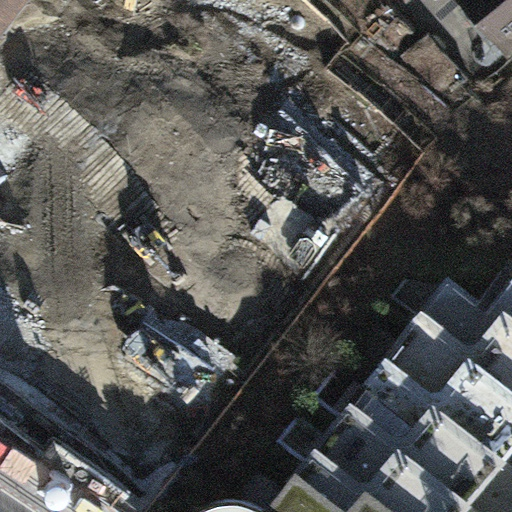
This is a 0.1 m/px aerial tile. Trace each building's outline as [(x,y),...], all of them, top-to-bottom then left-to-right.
[(0,0),(0,15),(10,0),(0,0)] [(511,0),(443,0),(511,68),(511,0)] [(511,253),(480,227),(273,472),(320,511),(445,511),(511,434),(511,253)] [(0,228),(0,275),(22,243),(0,228)] [(204,372),(56,284),(11,360),(158,447),(204,372)]
